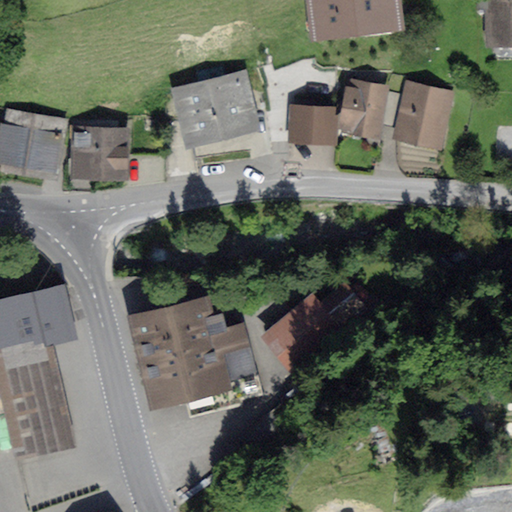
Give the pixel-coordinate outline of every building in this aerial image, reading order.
[(390,0),(316,0),(318,15),(320,29),(393,20),(390,0)] [(511,37),(511,0),(479,0),(480,12),(491,12),(492,38),(511,37)] [(318,15),(261,36),(273,67),(319,51),(316,29),(320,29),(318,15)] [(376,130),(384,85),(348,78),(344,103),(353,105),(349,125),(376,130)] [(240,79),(182,93),(192,137),(251,123),(240,79)] [(405,95),(389,91),(383,121),(398,125),(397,131),(440,140),(451,92),(408,82),(405,95)] [(292,106),(290,132),(335,135),(337,108),(292,106)] [(12,112),(9,125),(3,124),(0,142),(0,159),(54,169),(62,121),(12,112)] [(127,134),(76,132),(75,169),(118,170),(118,150),(126,150),(127,134)] [(278,218),(277,203),(252,205),(253,221),(278,218)] [(306,379),(374,324),(344,288),(320,308),(313,299),(270,334),(306,379)] [(0,305),(0,380),(16,449),(67,437),(45,341),(66,336),(56,292),(0,305)] [(154,401),(192,391),(198,413),(238,403),(237,399),(262,393),(257,374),(254,375),(241,324),(219,329),(223,345),(216,347),(205,302),(134,320),(154,401)] [(283,399),(285,402),(273,412),(286,427),(314,402),(300,385),(283,399)] [(368,425),(376,466),(393,462),(383,422),(368,425)]
